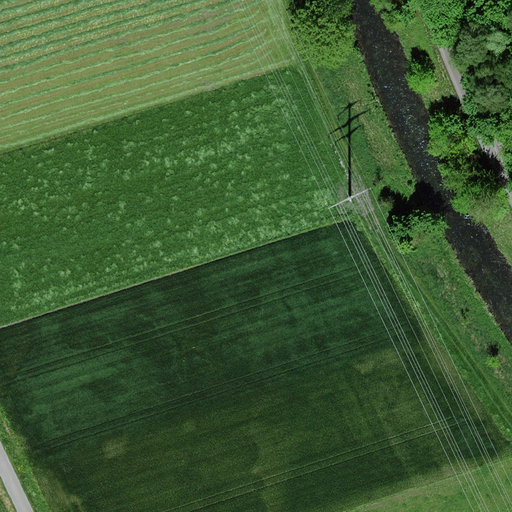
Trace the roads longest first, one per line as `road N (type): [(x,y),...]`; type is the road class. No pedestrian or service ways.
road 1 (track): [(289,0),(343,145),(463,354),(511,417)]
road 2 (track): [(511,185),(478,124),(430,0)]
